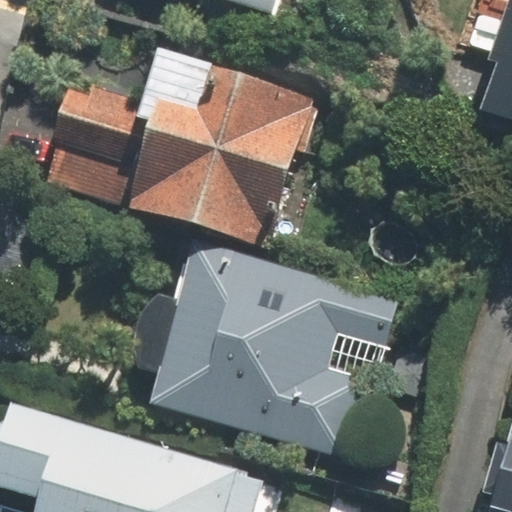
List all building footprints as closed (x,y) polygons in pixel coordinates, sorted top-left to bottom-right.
[(174,0),(180,1),(179,0),(224,0),(275,15),(279,0),(174,0)] [(467,107),(511,120),(511,0),(474,0),(470,16),(492,23),(467,107)] [(129,210),(283,253),(327,97),(172,54),(129,210)] [(406,298),(205,244),(160,410),(348,461),(369,384),(382,388),(406,298)] [(259,511),(267,483),(247,478),(249,467),(24,410),(3,491),(54,504),(52,511),(259,511)]
